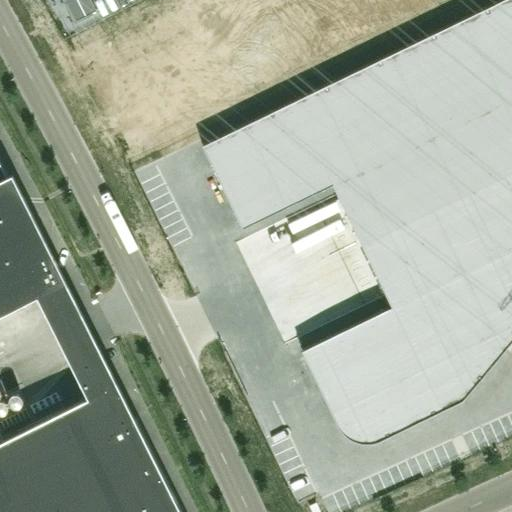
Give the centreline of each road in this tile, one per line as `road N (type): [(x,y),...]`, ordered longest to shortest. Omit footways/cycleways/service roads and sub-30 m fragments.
road 1 (unclassified): [(250,511),(0,19)]
road 2 (unknown): [(433,511),(275,194),(236,208)]
